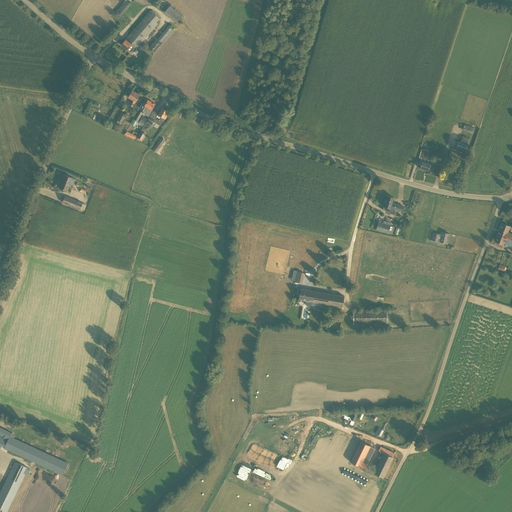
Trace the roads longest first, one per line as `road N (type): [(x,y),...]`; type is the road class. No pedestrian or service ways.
road 1 (unclassified): [(378,511),(422,427),(501,199)]
road 2 (unclassified): [(375,171),(205,115),(93,57)]
road 3 (unclassified): [(0,294),(93,57)]
road 4 (unclassified): [(346,306),(349,259),(375,171)]
road 5 (unclassified): [(501,199),(445,193),(375,171)]
